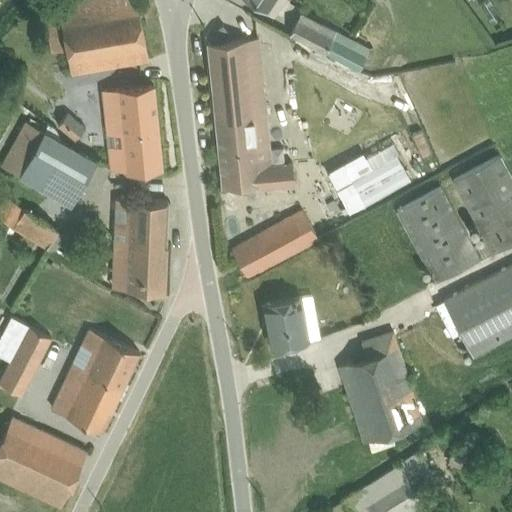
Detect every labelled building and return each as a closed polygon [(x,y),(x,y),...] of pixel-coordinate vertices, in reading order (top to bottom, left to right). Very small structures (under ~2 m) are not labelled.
[(66,47),(70,71),(148,57),(136,0),(65,0),(67,11),(44,16),(50,51),(66,47)] [(256,0),(275,12),(283,0),(256,0)] [(501,15),(490,0),(477,0),(477,1),(491,22),(501,15)] [(300,8),(288,30),(356,67),(369,45),(300,8)] [(257,185),(293,181),(291,159),(270,161),(258,34),(207,39),(221,184),(257,180),(257,185)] [(76,100),(35,64),(15,90),(75,138),(86,125),(69,110),(76,100)] [(153,81),(101,86),(110,167),(124,166),(125,171),(163,167),(153,81)] [(110,167),(25,120),(1,164),(71,204),(85,177),(101,184),(110,167)] [(511,175),(499,151),(452,177),(485,235),(473,241),(441,184),(397,207),(435,279),(511,237),(511,175)] [(7,195),(0,205),(0,219),(53,252),(64,232),(7,195)] [(167,198),(115,196),(111,285),(163,288),(167,198)] [(302,207),(231,247),(246,274),(317,234),(302,207)] [(511,258),(442,295),(443,297),(434,302),(452,333),(460,329),(472,352),(511,331),(511,258)] [(271,343),(319,334),(312,293),(263,301),(271,343)] [(0,351),(9,356),(0,373),(0,380),(22,392),(51,336),(10,314),(0,332),(0,351)] [(50,405),(101,429),(139,349),(89,325),(50,405)] [(366,353),(337,362),(361,439),(422,419),(393,327),(361,337),(366,353)] [(86,449),(10,413),(1,435),(0,434),(0,475),(60,504),(86,449)] [(418,448),(341,496),(342,497),(332,503),(337,511),(347,511),(350,510),(351,511),(365,502),(371,511),(419,511),(427,508),(410,480),(430,468),(418,448)]
